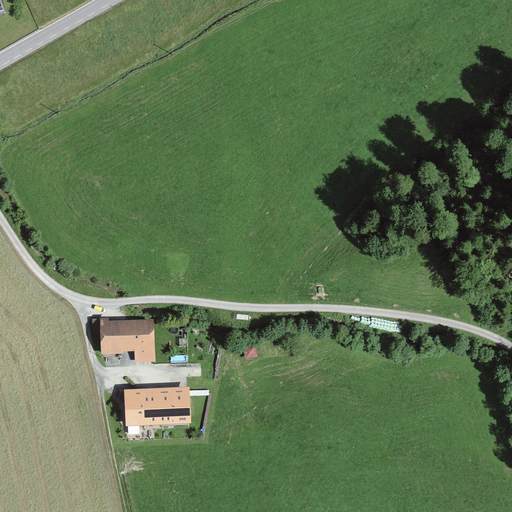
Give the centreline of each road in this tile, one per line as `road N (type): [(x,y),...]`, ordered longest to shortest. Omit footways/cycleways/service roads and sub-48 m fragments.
road 1 (track): [(511,343),(428,319),(83,299),(52,284),(0,216)]
road 2 (secondary): [(109,0),(0,60)]
